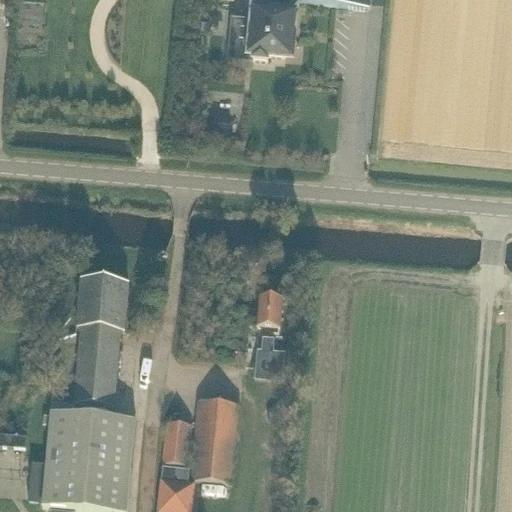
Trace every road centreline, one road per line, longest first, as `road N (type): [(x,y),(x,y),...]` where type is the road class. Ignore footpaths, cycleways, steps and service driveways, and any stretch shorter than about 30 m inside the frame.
road 1 (unclassified): [(511,214),(0,168)]
road 2 (track): [(496,212),(472,511)]
